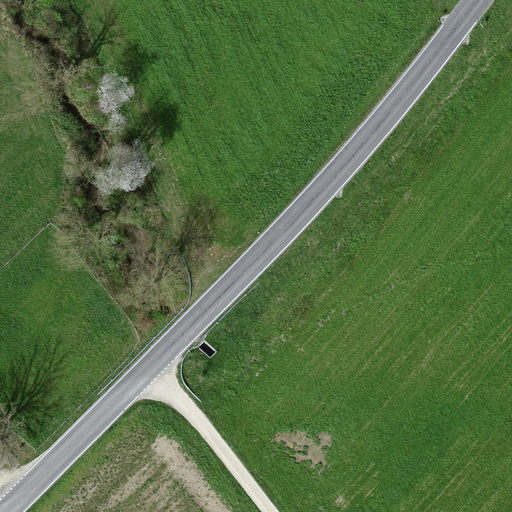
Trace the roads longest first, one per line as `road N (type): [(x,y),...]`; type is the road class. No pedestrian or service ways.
road 1 (tertiary): [(0,507),(430,70),(482,0)]
road 2 (track): [(155,349),(279,511)]
